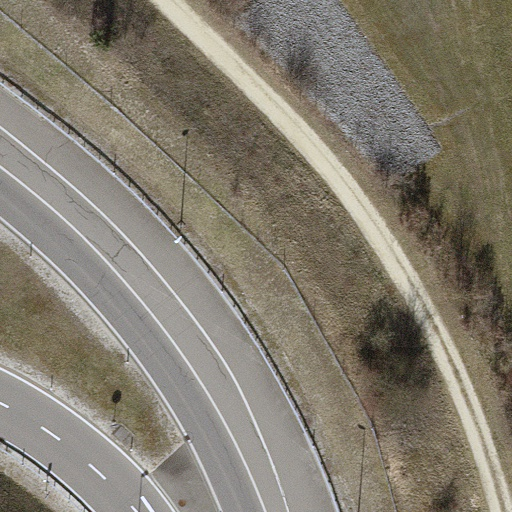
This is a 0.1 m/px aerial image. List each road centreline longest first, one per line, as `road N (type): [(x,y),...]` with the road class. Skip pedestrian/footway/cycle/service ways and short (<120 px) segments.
road 1 (track): [(499,511),(480,440),(355,194),(163,0)]
road 2 (motorway): [(246,511),(224,453),(166,354),(103,282),(0,188)]
road 3 (motorway): [(0,400),(55,434),(139,511)]
